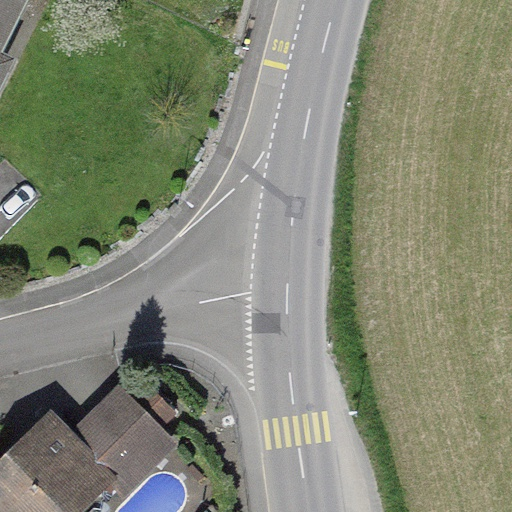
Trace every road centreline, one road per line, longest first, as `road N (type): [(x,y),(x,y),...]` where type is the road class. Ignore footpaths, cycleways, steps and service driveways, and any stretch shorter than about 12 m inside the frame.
road 1 (residential): [(0,351),(286,283)]
road 2 (tertiary): [(333,0),(304,137),(286,283)]
road 3 (tertiary): [(286,283),(308,511)]
